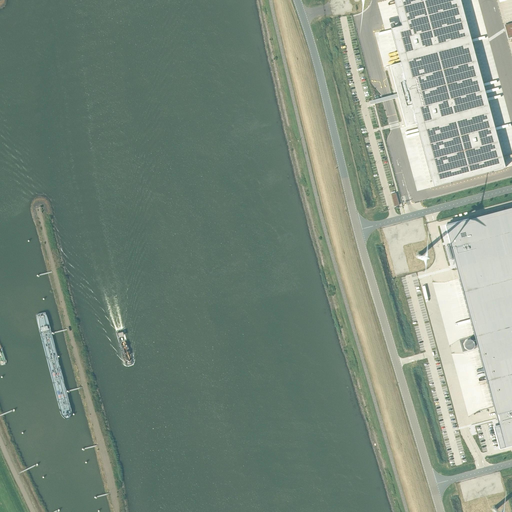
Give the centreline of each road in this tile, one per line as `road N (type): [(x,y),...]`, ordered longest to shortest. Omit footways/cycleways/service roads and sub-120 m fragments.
road 1 (unclassified): [(116,511),(38,208)]
road 2 (unclassified): [(358,230),(433,484)]
road 3 (unclassified): [(297,0),(358,230)]
road 4 (unclassified): [(511,188),(358,230)]
